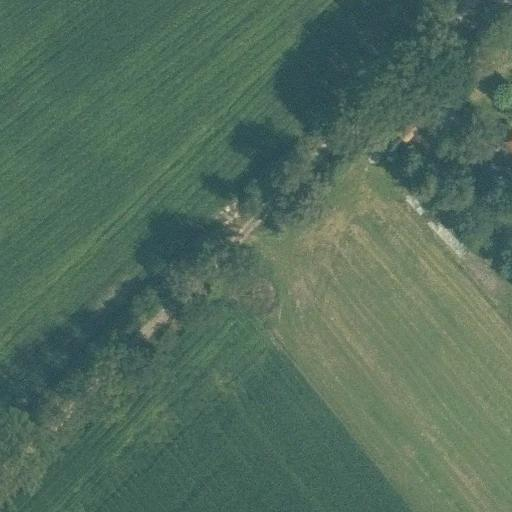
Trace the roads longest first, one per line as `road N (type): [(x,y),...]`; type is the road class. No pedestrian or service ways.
road 1 (track): [(382,86),(0,480)]
road 2 (unclassified): [(382,86),(468,0)]
